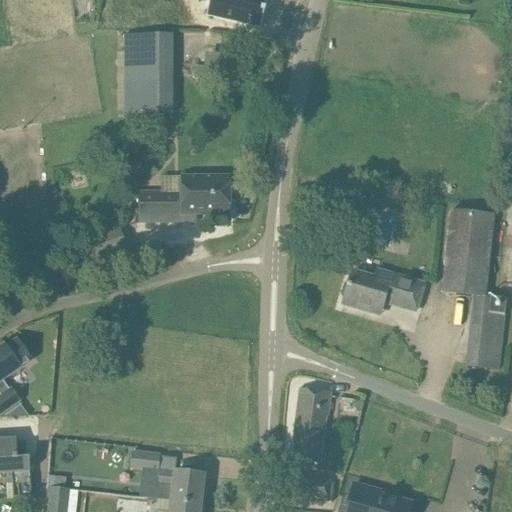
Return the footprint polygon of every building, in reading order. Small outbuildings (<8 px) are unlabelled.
[(209,0),(206,16),(260,28),(266,0),(209,0)] [(171,36),(125,36),(125,116),(171,116),(171,36)] [(229,215),(229,178),(180,178),(180,193),(140,193),(141,223),(182,223),(182,215),(229,215)] [(366,213),(373,215),(377,201),(370,199),(366,213)] [(493,216),(451,212),(442,293),(474,296),(466,367),(499,371),(506,300),(485,298),(493,216)] [(127,253),(118,225),(88,235),(97,263),(127,253)] [(416,309),(423,285),(377,271),(374,280),(351,273),(343,300),(345,301),(344,305),(357,309),(358,304),(381,311),(384,299),(401,304),(400,304),(416,309)] [(31,362),(16,341),(5,348),(4,346),(0,349),(0,396),(0,397),(0,415),(19,402),(11,390),(9,391),(3,382),(31,362)] [(331,393),(299,389),(289,461),(309,463),(320,465),(326,417),(328,417),(328,413),(331,393)] [(18,499),(31,498),(29,459),(17,459),(16,441),(0,441),(0,475),(11,475),(12,499),(14,499),(13,488),(17,488),(18,499)] [(132,452),(129,471),(158,474),(160,457),(160,455),(132,452)] [(160,457),(158,474),(160,474),(159,484),(173,485),(171,502),(200,505),(204,476),(184,474),(175,473),(174,473),(176,459),(160,457)] [(46,489),(70,491),(70,490),(65,490),(66,479),(48,477),(46,489)] [(332,482),(299,477),(296,499),(329,503),(332,482)] [(379,493),(354,485),(346,511),(408,511),(410,504),(379,495),(379,493)] [(67,511),(70,491),(46,489),(50,490),(47,511),(67,511)] [(199,511),(200,505),(171,502),(169,511),(199,511)]
